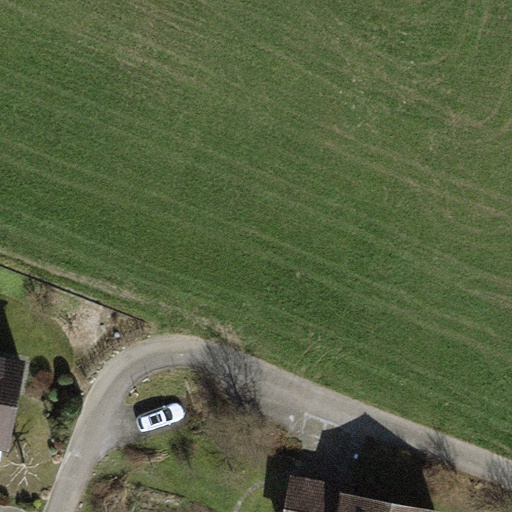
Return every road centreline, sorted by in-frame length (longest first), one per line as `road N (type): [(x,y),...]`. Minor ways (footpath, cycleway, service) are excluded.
road 1 (residential): [(57,511),(113,380),(153,351),(194,355),(361,415)]
road 2 (track): [(361,415),(511,473)]
